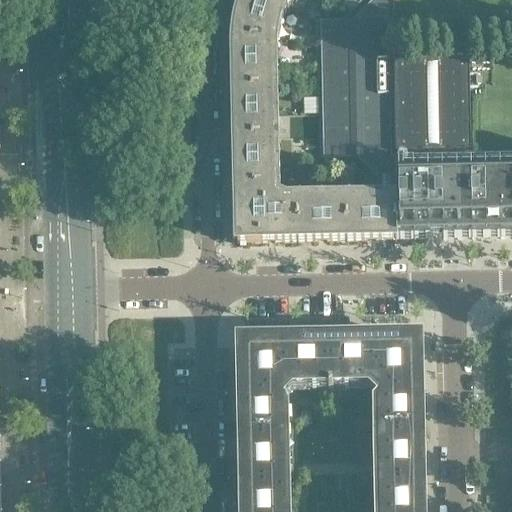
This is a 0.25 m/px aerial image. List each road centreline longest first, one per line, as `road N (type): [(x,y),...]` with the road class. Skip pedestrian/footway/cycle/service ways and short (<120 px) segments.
road 1 (residential): [(205,291),(209,46),(217,0)]
road 2 (unclassified): [(205,291),(461,288)]
road 3 (secondary): [(55,61),(64,292)]
road 4 (unclassified): [(463,511),(461,288)]
road 5 (residential): [(209,511),(205,291)]
road 6 (secondary): [(67,511),(64,292)]
road 7 (unclassified): [(64,292),(205,291)]
